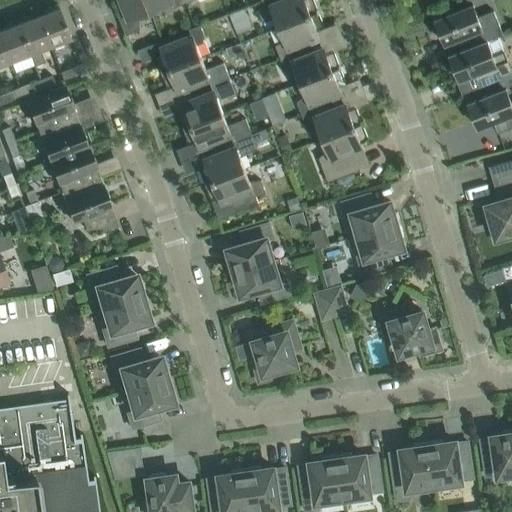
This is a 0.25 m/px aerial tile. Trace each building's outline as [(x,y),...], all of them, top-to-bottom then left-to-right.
[(150,11),(145,0),(120,0),(124,11),(117,14),(125,35),(140,29),(139,16),(150,11)] [(185,2),(184,0),(145,0),(150,11),(172,3),(173,7),(185,2)] [(274,16),(279,27),(318,11),(313,0),(280,0),(257,9),(261,21),(274,16)] [(46,12),(38,15),(49,45),(70,37),(57,3),(45,8),(46,12)] [(465,36),(469,47),(498,36),(490,15),(478,19),(473,5),(435,19),(445,44),(465,36)] [(229,14),(233,23),(247,17),(244,8),(229,14)] [(323,25),(318,11),(279,27),(283,38),(274,46),(279,59),(291,54),(288,48),(319,36),(317,30),(321,29),(323,25)] [(49,45),(38,15),(29,18),(28,14),(16,19),(29,53),(34,66),(45,63),(39,49),(49,45)] [(29,53),(16,19),(4,24),(6,27),(0,29),(0,37),(9,61),(29,53)] [(156,58),(162,72),(201,57),(196,45),(205,38),(200,25),(189,29),(191,34),(160,46),(162,53),(158,54),(156,58)] [(478,85),(511,71),(498,36),(469,47),(449,55),(459,79),(479,72),(483,83),(478,84),(478,85)] [(0,63),(9,61),(0,37),(0,63)] [(293,59),(291,54),(279,59),(284,71),(296,70),(301,82),(340,67),(334,53),(330,52),(326,54),(324,47),(293,59)] [(222,81),(229,78),(224,62),(206,69),(201,57),(162,72),(167,86),(171,87),(175,85),(178,91),(208,79),(210,85),(222,81)] [(59,71),(62,79),(74,75),(71,67),(60,71),(59,71)] [(345,81),(340,67),(301,82),(305,94),(296,101),(301,114),(312,110),(310,104),(341,92),(339,86),(343,84),(345,81)] [(54,83),(51,75),(39,79),(42,88),(54,83)] [(236,93),(229,78),(222,81),(210,85),(213,90),(182,102),(184,109),(180,110),(178,113),(183,128),(223,113),(218,100),(236,93)] [(42,88),(39,79),(27,84),(31,92),(42,88)] [(501,81),(470,93),(473,101),(504,89),(501,81)] [(26,100),(38,131),(75,116),(63,86),(26,100)] [(497,133),(511,127),(511,102),(511,103),(505,88),(504,89),(473,101),(468,103),(477,127),(497,119),(502,130),(497,132),(497,133)] [(14,99),(11,90),(0,94),(0,97),(2,103),(14,99)] [(315,115),(312,110),(301,114),(306,127),(318,126),(323,138),(362,123),(356,109),(352,108),(348,110),(345,103),(315,115)] [(282,109),(268,114),(273,125),(286,120),(282,109)] [(252,133),(247,118),(228,125),(223,113),(183,128),(189,142),(193,142),(197,141),(199,147),(230,135),(232,141),(244,136),(252,133)] [(87,146),(75,116),(38,131),(50,161),(87,146)] [(367,137),(362,123),(323,138),(328,150),(319,157),(328,180),(369,164),(369,163),(365,165),(359,149),(363,148),(361,142),(365,140),(367,137)] [(1,129),(6,143),(14,140),(9,126),(1,129)] [(244,168),(239,155),(258,149),(252,133),(244,136),(232,141),(234,146),(204,158),(206,165),(202,166),(200,169),(205,183),(244,168)] [(19,153),(14,140),(6,143),(11,157),(19,153)] [(61,190),(98,176),(87,146),(50,161),(61,190)] [(15,184),(7,164),(0,166),(0,170),(6,187),(15,184)] [(249,180),(244,168),(205,183),(211,198),(215,198),(219,197),(221,203),(232,199),(237,212),(259,205),(256,196),(266,192),(261,179),(249,180)] [(511,173),(496,178),(502,200),(487,204),(492,221),(489,222),(494,241),(511,235),(511,233),(511,232),(511,173)] [(110,206),(98,176),(61,190),(73,221),(81,218),(86,229),(118,227),(110,206)] [(19,195),(15,184),(6,187),(11,199),(19,195)] [(25,192),(29,203),(37,200),(33,189),(25,192)] [(352,214),(358,235),(400,223),(397,211),(393,212),(390,201),(371,206),(367,194),(342,201),(346,215),(352,214)] [(297,196),(287,199),(291,211),(301,208),(297,196)] [(22,206),(11,210),(19,233),(32,231),(22,206)] [(227,260),(231,272),(273,260),(266,238),(273,236),(269,222),(243,230),(247,243),(228,248),(231,259),(227,260)] [(384,252),(403,246),(400,235),(403,234),(400,223),(358,235),(362,248),(356,249),(362,272),(388,265),(384,252)] [(8,235),(0,235),(0,283),(8,280),(0,258),(0,250),(13,246),(8,235)] [(279,281),(273,260),(231,272),(234,284),(238,283),(241,294),(260,288),(264,301),(289,293),(285,279),(279,281)] [(97,286),(103,308),(145,296),(141,284),(138,285),(135,274),(116,279),(112,267),(86,274),(90,288),(97,286)] [(32,276),(35,290),(49,287),(46,274),(32,276)] [(340,285),(328,289),(335,314),(348,310),(340,285)] [(335,314),(328,289),(315,292),(322,318),(335,314)] [(148,307),(145,296),(103,308),(107,320),(100,322),(107,345),(133,337),(129,325),(148,319),(145,308),(148,307)] [(60,300),(40,302),(43,325),(63,322),(60,300)] [(427,328),(422,311),(399,317),(397,309),(379,314),(386,340),(395,337),(400,353),(416,348),(418,355),(441,348),(434,326),(427,328)] [(300,345),(293,319),(274,324),(277,333),(254,340),(259,357),(252,359),(259,381),(281,375),(279,368),(296,363),(291,347),(300,345)] [(121,368),(127,389),(169,377),(165,365),(162,366),(159,355),(139,361),(136,348),(110,356),(114,370),(121,368)] [(172,389),(169,377),(127,389),(133,411),(127,413),(131,427),(157,419),(153,407),(172,401),(169,390),(172,389)] [(0,511),(98,511),(93,474),(91,474),(92,478),(87,478),(80,431),(78,432),(79,436),(73,437),(73,432),(67,392),(65,392),(66,397),(0,406),(0,511)] [(511,428),(501,430),(502,434),(502,436),(496,437),(496,435),(492,435),(492,437),(480,439),(486,475),(497,473),(498,475),(511,472),(511,428)] [(455,441),(451,441),(451,443),(445,444),(445,442),(443,442),(443,439),(428,441),(434,484),(461,480),(460,479),(472,477),(467,441),(455,443),(455,441)] [(434,484),(428,441),(412,443),(413,447),(411,447),(411,449),(405,450),(405,448),(401,448),(401,450),(389,452),(396,499),(409,497),(408,488),(434,484)] [(364,454),(360,454),(360,457),(354,457),(354,455),(352,456),(352,452),(337,454),(343,497),(370,493),(369,492),(381,490),(376,454),(364,456),(364,454)] [(343,497),(337,454),(321,456),(322,460),(320,460),(320,462),(314,463),(314,461),(310,462),(310,463),(298,465),(305,510),(318,508),(317,501),(343,497)] [(273,467),(269,467),(269,470),(263,470),(263,468),(261,469),(260,465),(245,467),(252,510),(279,507),(278,505),(290,503),(285,467),(273,469),(273,467)] [(240,511),(252,510),(245,467),(230,469),(231,473),(229,473),(229,475),(223,476),(223,474),(219,475),(219,476),(207,478),(212,511),(240,511)] [(176,474),(172,474),(172,476),(166,477),(165,472),(149,474),(149,478),(148,478),(152,511),(193,511),(189,481),(177,482),(176,474)]
